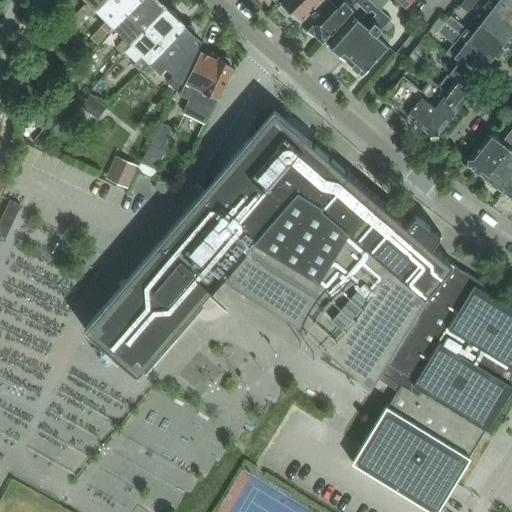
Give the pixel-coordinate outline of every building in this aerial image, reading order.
[(63,43),(96,9),(104,0),(86,0),(88,2),(86,4),(85,3),(73,15),(75,17),(57,36),(63,43)] [(97,44),(113,26),(138,0),(104,0),(96,9),(106,20),(90,37),(97,44)] [(138,0),(113,26),(127,40),(126,42),(123,39),(115,47),(122,54),(131,44),(166,8),(167,7),(161,1),(160,1),(159,0),(138,0)] [(279,0),(281,2),(279,5),(287,12),(291,11),(301,20),(308,13),(319,0),(279,0)] [(312,30),(322,40),(329,33),(349,10),(358,0),(340,0),(338,3),(334,0),(319,0),(308,13),(301,20),(303,22),(303,27),(307,31),(312,30)] [(383,0),(358,0),(349,10),(355,15),(360,20),(366,11),(368,13),(371,10),(375,13),(371,19),(374,22),(382,29),(391,18),(378,6),(383,0)] [(476,0),(464,0),(460,6),(468,12),(476,0)] [(511,38),(511,17),(489,0),(487,0),(484,6),(490,11),(482,22),(508,43),(511,38)] [(511,0),(489,0),(511,17),(511,0)] [(140,71),(149,61),(184,25),(185,24),(178,18),(178,19),(166,8),(131,44),(145,57),(144,59),(141,56),(133,64),(140,71)] [(351,19),(334,38),(328,45),(328,46),(329,47),(329,46),(333,49),(332,50),(333,51),(334,50),(342,58),(343,59),(344,58),(363,75),(389,45),(377,35),(382,29),(374,22),(369,28),(360,20),(355,15),(351,19)] [(508,43),(482,22),(473,33),(451,16),(446,22),(495,60),(508,43)] [(462,46),(453,58),(480,78),(495,60),(446,22),(439,31),(454,43),(456,41),(462,46)] [(200,41),(201,40),(196,35),(195,35),(194,35),(195,34),(195,30),(190,25),(185,25),(185,26),(184,25),(149,61),(161,72),(166,67),(174,75),(168,82),(176,91),(200,41)] [(425,36),(406,59),(413,64),(416,67),(434,43),(425,36)] [(82,61),(90,54),(82,46),(74,54),(82,61)] [(200,51),(179,95),(188,99),(182,112),(205,123),(211,111),(218,97),(232,68),(230,66),(231,64),(222,56),(220,58),(218,56),(217,59),(200,51)] [(480,78),(453,58),(452,56),(444,66),(457,75),(453,80),(447,75),(439,85),(432,79),(431,81),(444,92),(443,95),(458,107),(480,78)] [(60,84),(78,65),(70,57),(52,76),(60,84)] [(387,96),(391,100),(407,113),(406,114),(416,121),(430,133),(430,135),(438,134),(438,132),(458,107),(443,95),(444,92),(431,81),(430,80),(421,91),(404,76),(387,96)] [(107,107),(90,95),(81,107),(98,120),(107,107)] [(386,406),(352,463),(432,511),(437,511),(470,457),(469,457),(511,386),(511,307),(481,288),(484,283),(452,263),(453,262),(433,245),(441,234),(415,214),(408,223),(348,172),(274,109),(263,121),(257,117),(247,133),(251,136),(84,328),(137,374),(223,275),(227,278),(226,278),(230,280),(230,281),(294,321),(370,386),(379,372),(384,374),(380,380),(397,391),(388,407),(386,406)] [(55,114),(33,141),(42,149),(65,121),(55,114)] [(173,127),(161,121),(141,162),(156,170),(166,149),(163,148),(173,127)] [(468,158),(468,161),(468,164),(484,176),(484,177),(508,147),(511,141),(511,128),(501,143),(496,139),(488,132),(468,158)] [(511,150),(508,147),(484,177),(503,191),(511,179),(511,150)] [(139,165),(115,154),(105,178),(129,188),(139,165)] [(169,194),(173,185),(158,178),(154,188),(169,194)] [(503,191),(511,197),(511,179),(503,191)] [(21,205),(10,200),(0,220),(0,234),(6,237),(21,205)]
